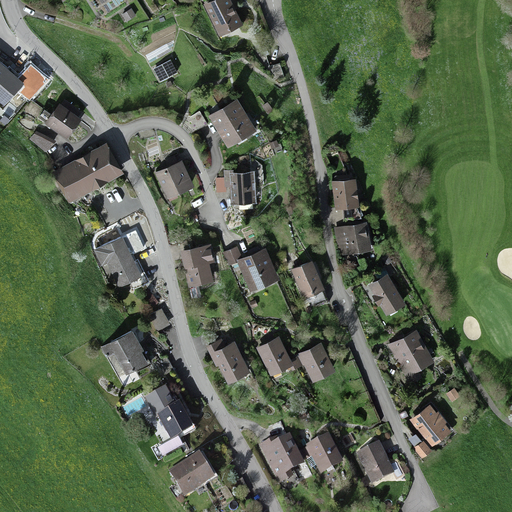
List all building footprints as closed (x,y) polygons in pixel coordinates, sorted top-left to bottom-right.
[(220,0),(204,7),(219,40),(243,29),(230,1),(232,0),(220,0)] [(265,44),(260,47),(264,56),(270,52),(265,44)] [(0,77),(8,68),(0,60),(0,77)] [(153,72),(161,86),(177,77),(170,63),(153,72)] [(281,63),(272,65),(275,80),(284,77),(281,63)] [(25,79),(10,66),(0,77),(0,95),(6,101),(25,79)] [(252,132),(235,102),(213,115),(230,145),(252,132)] [(45,127),(67,142),(80,123),(59,107),(45,127)] [(200,111),(190,116),(198,130),(208,124),(200,111)] [(35,133),(30,139),(45,149),(52,141),(35,133)] [(53,176),(70,206),(122,177),(105,147),(53,176)] [(154,171),(167,197),(193,185),(180,158),(154,171)] [(231,208),(256,206),(254,175),(228,177),(231,208)] [(356,182),(332,185),(335,214),(359,212),(356,182)] [(367,226),(336,231),(341,259),(371,255),(367,226)] [(121,240),(98,251),(94,253),(101,268),(105,266),(117,291),(141,280),(121,240)] [(179,255),(183,272),(188,292),(212,286),(208,266),(212,265),(209,248),(179,255)] [(237,250),(224,255),(229,269),(236,266),(248,297),(277,286),(265,252),(241,261),(237,250)] [(312,264),(291,273),(303,302),(324,293),(312,264)] [(386,278),(368,288),(386,319),(404,308),(386,278)] [(163,308),(149,315),(155,328),(169,321),(163,308)] [(417,332),(388,347),(405,380),(434,365),(417,332)] [(106,356),(113,353),(125,379),(148,368),(132,334),(109,345),(102,348),(106,356)] [(256,351),(270,378),(292,367),(278,339),(256,351)] [(215,370),(218,368),(228,387),(249,376),(233,345),(217,353),(214,346),(204,350),(215,370)] [(299,356),(314,385),(334,375),(320,346),(299,356)] [(336,352),(367,427),(381,421),(349,346),(336,352)] [(166,356),(152,364),(159,377),(173,370),(166,356)] [(156,421),(157,421),(169,445),(191,434),(178,408),(190,402),(173,370),(159,377),(165,388),(145,398),(156,421)] [(429,406),(413,418),(432,442),(448,430),(429,406)] [(289,482),(287,477),(302,470),(289,440),(273,447),(272,444),(261,448),(279,487),(289,482)] [(319,479),(342,468),(329,440),(305,451),(319,479)] [(423,441),(415,447),(422,457),(430,451),(423,441)] [(394,477),(378,447),(356,458),(371,488),(394,477)] [(222,448),(216,454),(228,467),(234,460),(222,448)] [(170,479),(185,500),(213,482),(199,460),(170,479)]
